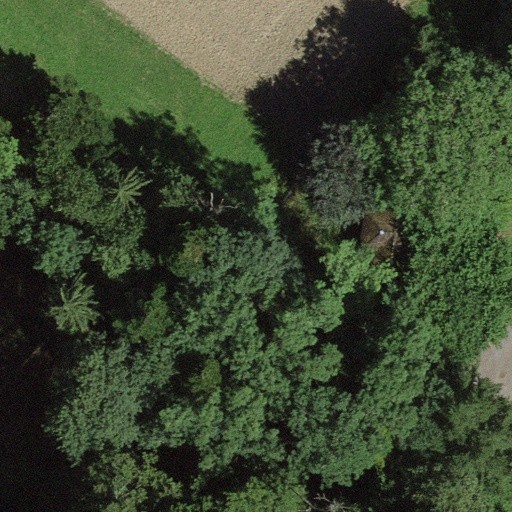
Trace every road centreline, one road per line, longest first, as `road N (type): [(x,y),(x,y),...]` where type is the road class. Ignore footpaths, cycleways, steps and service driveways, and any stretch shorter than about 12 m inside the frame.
road 1 (track): [(501,429),(0,83)]
road 2 (track): [(511,496),(501,429),(511,356)]
